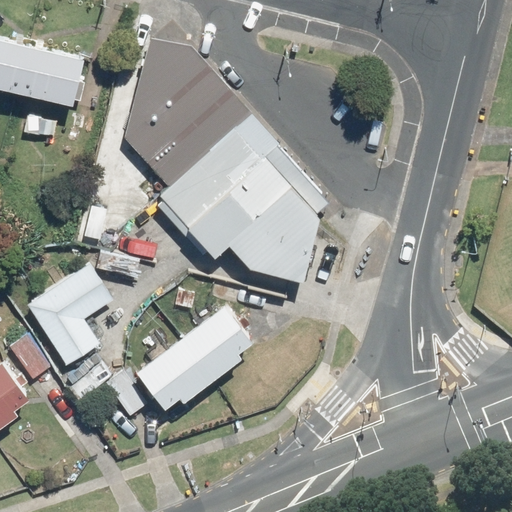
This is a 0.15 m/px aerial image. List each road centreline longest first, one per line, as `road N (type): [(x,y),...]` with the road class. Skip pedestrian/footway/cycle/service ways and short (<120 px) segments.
road 1 (residential): [(459,31),(411,269),(411,313)]
road 2 (secondary): [(247,504),(411,313)]
road 3 (secondary): [(413,440),(247,504)]
road 4 (residential): [(411,313),(413,440)]
road 5 (residential): [(339,0),(459,31)]
road 6 (secondary): [(411,313),(511,378)]
